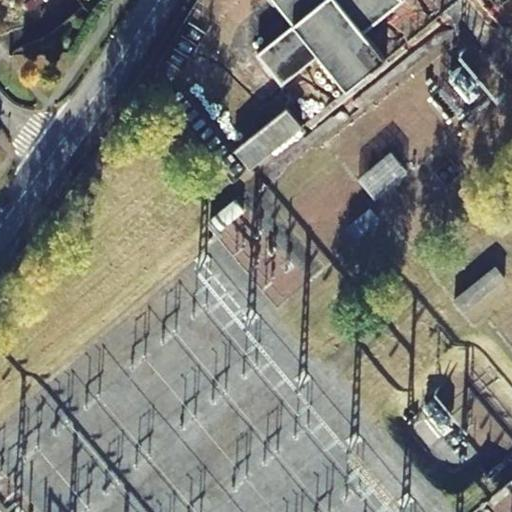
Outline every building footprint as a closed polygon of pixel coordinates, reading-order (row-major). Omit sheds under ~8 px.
[(42,0),(22,0),(31,10),(42,0)] [(402,0),(277,0),(295,21),(256,52),(282,85),(319,55),(347,90),(387,58),(365,31),(403,0),(402,0)] [(288,109),(235,150),(250,169),(302,127),(288,109)] [(359,181),(373,196),(402,170),(388,155),(359,181)] [(235,200),(209,219),(217,230),(243,211),(235,200)] [(370,208),(348,226),(357,237),(379,219),(370,208)] [(496,266),(454,299),(465,312),(506,279),(496,266)]
